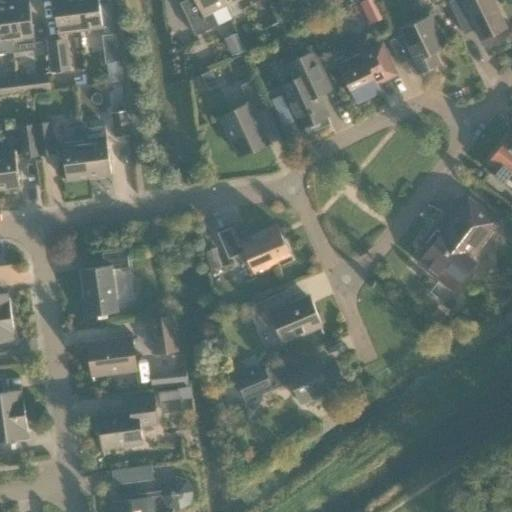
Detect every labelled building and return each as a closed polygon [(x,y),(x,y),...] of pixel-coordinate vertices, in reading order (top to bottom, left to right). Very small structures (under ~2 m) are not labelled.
[(14,0),(6,1),(11,39),(13,52),(35,49),(34,36),(29,0),(14,0)] [(52,0),(57,33),(80,30),(75,0),(52,0)] [(75,0),(80,30),(103,27),(99,0),(75,0)] [(224,4),(222,0),(183,0),(179,2),(195,35),(218,24),(211,10),(224,4)] [(222,0),(224,4),(231,0),(236,0),(240,8),(257,0),(222,0)] [(376,0),(364,0),(361,2),(370,22),(383,15),(376,0)] [(505,27),(491,0),(465,0),(464,1),(463,0),(449,0),(448,1),(464,33),(476,28),(481,38),(505,27)] [(11,39),(6,1),(0,1),(0,53),(13,52),(11,39)] [(445,45),(431,15),(398,30),(400,34),(388,40),(399,63),(411,57),(418,72),(439,62),(433,51),(445,45)] [(328,27),(324,18),(312,23),(317,32),(328,27)] [(286,31),(281,21),(267,27),(272,38),(286,31)] [(310,31),(306,22),(292,28),(296,38),(310,31)] [(119,61),(115,33),(102,35),(105,63),(119,61)] [(232,55),(244,49),(236,33),(224,38),(232,55)] [(71,68),(67,39),(46,41),(50,71),(71,68)] [(396,73),(392,64),(382,42),(338,63),(357,101),(380,90),(376,82),(396,73)] [(326,80),(313,51),(285,64),(293,79),(281,85),(284,93),(271,99),(283,125),(296,118),(300,127),(311,122),(314,127),(327,121),(324,116),(327,115),(313,86),(326,80)] [(217,84),(210,70),(193,79),(199,92),(217,84)] [(16,80),(18,92),(50,88),(48,76),(16,80)] [(268,107),(254,78),(241,84),(249,102),(220,115),(239,155),(268,142),(255,113),(268,107)] [(0,94),(18,92),(16,80),(0,82),(0,94)] [(32,103),(31,93),(20,94),(21,100),(26,104),(32,103)] [(129,134),(126,111),(111,113),(114,136),(129,134)] [(35,123),(39,156),(55,154),(51,121),(35,123)] [(39,156),(35,123),(19,125),(23,158),(39,156)] [(82,126),(89,178),(112,175),(106,136),(94,138),(92,124),(82,126)] [(89,178),(82,126),(72,127),(73,141),(61,142),(66,181),(89,178)] [(0,189),(20,187),(15,148),(4,150),(2,136),(0,136),(0,189)] [(511,142),(506,138),(489,161),(500,169),(498,171),(497,170),(492,175),(511,190),(511,142)] [(499,221),(468,197),(441,232),(436,229),(426,242),(430,246),(418,263),(453,290),(475,261),(471,257),(499,221)] [(292,258),(277,224),(240,240),(242,244),(238,246),(230,226),(217,232),(228,258),(245,251),(255,274),(292,258)] [(223,246),(211,249),(216,268),(228,265),(223,246)] [(129,266),(127,249),(102,252),(104,266),(81,269),(85,299),(82,300),(84,315),(117,310),(112,268),(129,266)] [(0,316),(11,315),(9,299),(7,300),(6,292),(0,293),(0,316)] [(264,328),(276,323),(283,341),(320,325),(308,296),(284,306),(278,293),(253,303),(264,328)] [(14,331),(11,315),(0,316),(0,340),(12,339),(11,332),(14,331)] [(178,348),(173,315),(150,318),(154,352),(178,348)] [(136,369),(131,337),(88,343),(93,380),(94,380),(93,374),(136,369)] [(250,375),(237,381),(243,397),(244,398),(246,402),(258,407),(263,396),(262,394),(280,386),(291,381),(300,402),(329,390),(329,392),(346,385),(337,364),(321,370),(316,358),(286,371),(270,378),(266,368),(250,375)] [(245,363),(230,369),(231,374),(234,380),(234,382),(237,381),(250,375),(245,363)] [(243,397),(237,381),(234,382),(219,388),(228,409),(240,404),(238,399),(243,397)] [(179,390),(177,390),(159,392),(160,403),(190,400),(188,385),(178,386),(179,390)] [(0,415),(25,412),(23,396),(20,397),(19,389),(0,392),(0,415)] [(157,423),(153,395),(129,398),(131,412),(98,417),(103,454),(104,454),(103,447),(142,441),(140,425),(157,423)] [(27,428),(25,412),(0,415),(0,453),(4,452),(2,439),(26,436),(25,429),(27,428)] [(153,479),(151,464),(112,469),(114,484),(153,479)] [(188,479),(174,475),(164,482),(161,491),(138,493),(137,484),(121,486),(122,499),(110,501),(111,511),(153,511),(152,495),(160,495),(168,506),(180,509),(191,502),(194,491),(188,479)]
